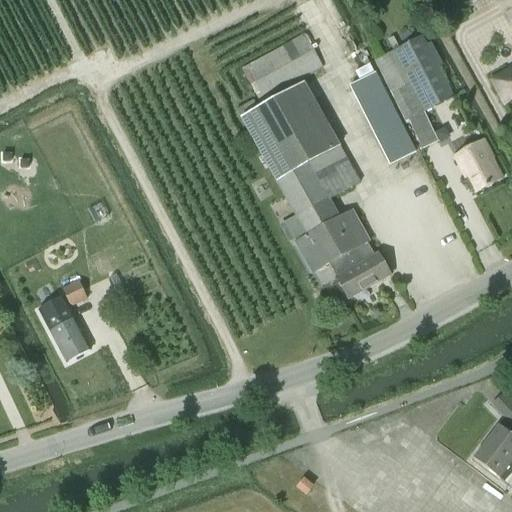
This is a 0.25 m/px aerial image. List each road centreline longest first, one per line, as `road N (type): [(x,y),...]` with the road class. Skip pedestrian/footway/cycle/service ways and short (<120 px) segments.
road 1 (track): [(249,390),(47,0)]
road 2 (tertiary): [(0,465),(294,377)]
road 3 (tertiary): [(294,377),(346,360),(511,274)]
